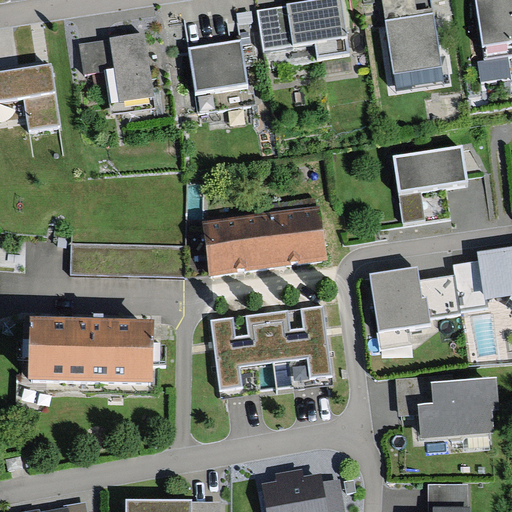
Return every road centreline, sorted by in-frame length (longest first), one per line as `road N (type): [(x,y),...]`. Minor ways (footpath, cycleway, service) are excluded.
road 1 (residential): [(0,494),(333,438),(366,476),(365,511)]
road 2 (unknown): [(197,293),(0,295)]
road 3 (residential): [(0,19),(125,0)]
